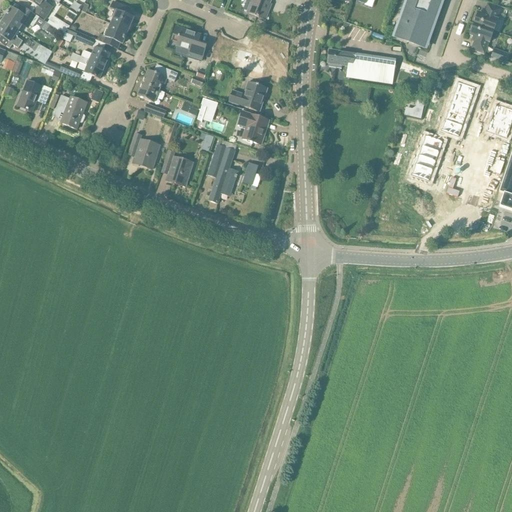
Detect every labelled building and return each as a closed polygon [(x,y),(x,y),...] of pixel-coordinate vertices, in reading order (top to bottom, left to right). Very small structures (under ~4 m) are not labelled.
[(33,12),(45,20),(52,9),(44,4),(46,0),(26,0),(37,7),(33,12)] [(253,0),(248,14),(265,21),(268,12),(267,12),(271,0),(253,0)] [(403,27),(399,37),(401,39),(403,40),(406,42),(408,43),(411,44),(414,44),(417,45),(419,45),(422,45),(426,35),(429,36),(432,30),(428,28),(431,19),(435,20),(442,0),(408,0),(399,26),(403,27)] [(112,25),(128,32),(134,19),(128,17),(131,10),(114,3),(111,10),(115,11),(112,17),(114,18),(112,25)] [(498,21),(501,11),(488,6),(486,13),(486,14),(485,16),(479,14),(477,19),(476,19),(474,21),(474,23),(475,25),(475,26),(494,33),(498,21)] [(3,21),(18,31),(22,25),(26,28),(27,25),(33,29),(40,19),(26,9),(22,16),(11,9),(3,21)] [(0,43),(9,50),(12,46),(18,50),(23,42),(15,37),(18,31),(3,21),(0,26),(0,43)] [(56,29),(45,22),(41,29),(52,36),(56,29)] [(97,42),(106,45),(114,49),(117,43),(123,45),(128,32),(112,25),(109,31),(106,30),(104,36),(100,35),(97,42)] [(490,45),(494,33),(475,26),(474,27),(473,27),(471,29),(471,31),(472,33),(470,38),(477,40),(476,43),(475,43),(472,51),(485,56),(489,44),(490,45)] [(75,41),(92,49),(96,41),(68,28),(65,34),(76,39),(75,41)] [(187,57),(202,62),(206,47),(199,45),(201,36),(176,28),(173,36),(179,38),(176,47),(189,51),(187,57)] [(233,72),(261,81),(264,72),(265,73),(265,71),(264,70),(265,67),(266,68),(270,56),(262,54),(264,48),(257,46),(254,55),(247,53),(243,66),(236,64),(233,72)] [(0,64),(1,65),(3,59),(7,60),(4,69),(12,72),(18,58),(18,57),(6,52),(0,49),(0,64)] [(39,63),(44,66),(46,63),(47,63),(53,53),(46,49),(40,60),(41,60),(39,63)] [(81,58),(105,67),(110,55),(95,49),(93,56),(84,51),(81,58)] [(494,50),(491,58),(499,61),(502,54),(502,53),(494,50)] [(347,79),(392,86),(396,62),(330,52),(328,65),(330,65),(330,69),(342,71),(343,67),(349,68),(347,79)] [(12,72),(19,75),(22,64),(19,63),(20,59),(18,58),(12,72)] [(88,67),(85,74),(99,80),(105,67),(81,58),(79,63),(88,67)] [(46,63),(44,66),(80,81),(83,73),(63,65),(61,69),(47,63),(48,63),(47,63),(46,63)] [(167,80),(174,83),(178,75),(157,66),(153,74),(167,80)] [(62,74),(55,71),(52,81),(58,83),(62,74)] [(159,92),(162,85),(164,86),(167,80),(153,74),(148,72),(143,85),(159,92)] [(206,75),(198,72),(196,77),(204,80),(206,75)] [(191,84),(201,88),(204,82),(193,78),(191,84)] [(18,108),(32,113),(36,102),(45,106),(50,94),(41,90),(41,88),(28,82),(18,108)] [(458,84),(454,93),(472,99),(475,90),(476,90),(458,83),(458,84)] [(230,103),(260,113),(267,90),(249,84),(245,97),(234,93),(230,103)] [(137,97),(154,104),(156,100),(162,101),(165,94),(159,92),(143,85),(137,97)] [(96,91),(93,100),(101,103),(104,93),(96,91)] [(454,93),(451,103),(469,109),(472,99),(454,93)] [(61,125),(77,131),(80,124),(81,124),(83,123),(85,118),(84,116),(83,116),(87,105),(71,98),(71,100),(61,97),(57,109),(66,112),(61,125)] [(200,107),(201,107),(197,122),(201,123),(205,112),(214,115),(217,105),(203,100),(200,107)] [(416,109),(412,111),(406,110),(405,116),(420,119),(424,104),(418,102),(416,109)] [(451,103),(448,113),(466,119),(469,109),(451,103)] [(144,112),(164,119),(166,112),(146,105),(144,112)] [(488,113),(486,117),(501,123),(506,109),(496,106),(493,115),(488,113)] [(511,111),(506,109),(501,123),(511,126),(511,111)] [(448,113),(444,122),(462,129),(466,119),(448,113)] [(243,140),(261,146),(264,138),(262,137),(267,122),(243,114),(239,126),(247,128),(243,140)] [(486,117),(485,122),(489,123),(486,133),(497,136),(501,123),(486,117)] [(444,122),(441,132),(459,138),(462,129),(444,122)] [(511,126),(501,123),(497,136),(507,140),(510,131),(511,131),(511,126)] [(205,134),(201,149),(212,152),(216,137),(205,134)] [(138,166),(152,171),(158,152),(154,151),(155,146),(140,141),(142,137),(136,135),(129,157),(140,160),(138,166)] [(425,137),(422,147),(439,153),(443,143),(425,137)] [(208,202),(217,205),(223,188),(232,191),(238,173),(229,170),(232,161),(235,152),(234,152),(236,146),(223,141),(221,147),(217,146),(214,154),(215,155),(207,176),(216,179),(208,202)] [(414,145),(411,154),(418,157),(436,163),(439,153),(422,147),(421,148),(414,145)] [(511,152),(499,193),(504,194),(499,208),(511,211),(511,152)] [(171,184),(186,188),(191,170),(187,169),(189,164),(173,159),(175,155),(168,153),(162,174),(173,177),(171,184)] [(418,157),(415,167),(433,173),(436,163),(418,157)] [(251,186),(258,168),(250,165),(243,183),(251,186)] [(415,167),(411,176),(429,183),(433,173),(415,167)] [(437,204),(429,227),(445,232),(453,209),(437,204)]
